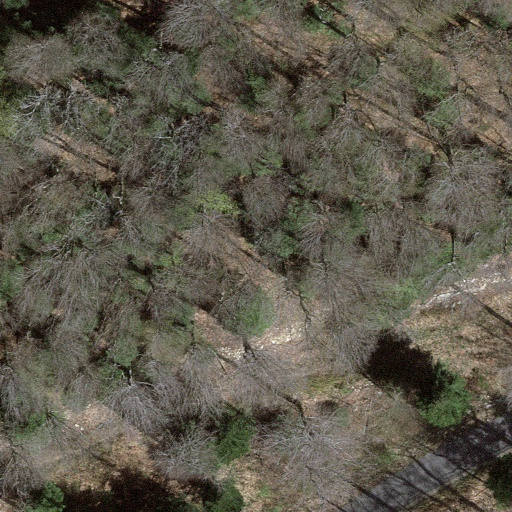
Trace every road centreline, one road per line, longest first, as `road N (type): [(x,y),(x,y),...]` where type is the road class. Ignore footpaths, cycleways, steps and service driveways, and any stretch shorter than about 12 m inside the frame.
road 1 (track): [(511,315),(0,471)]
road 2 (unclassified): [(370,511),(511,436)]
